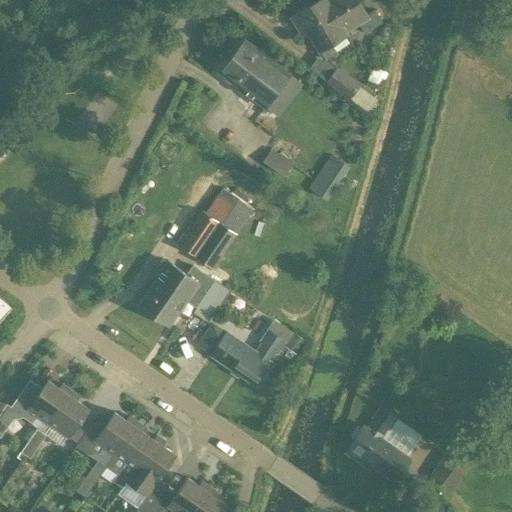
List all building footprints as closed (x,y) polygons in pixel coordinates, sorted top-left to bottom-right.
[(344,33),(325,1),(324,0),(319,0),(291,17),(303,36),(308,33),(319,51),(319,52),(325,61),(336,55),(330,45),(345,36),(344,33)] [(325,1),(344,33),(357,23),(363,34),(381,23),(374,11),(365,15),(356,0),(327,0),(325,1)] [(264,108),(289,75),(244,41),(219,74),(264,108)] [(367,114),(377,101),(359,86),(336,68),(325,82),(349,100),(367,114)] [(326,201),(348,168),(330,156),(308,189),(326,201)] [(219,222),(195,257),(212,269),(236,235),(253,210),(237,199),(222,188),(205,212),(219,222)] [(219,222),(205,212),(202,210),(177,245),(195,257),(219,222)] [(198,284),(191,279),(166,262),(138,305),(169,326),(198,284)] [(228,290),(214,281),(195,307),(192,312),(206,322),(228,290)] [(0,321),(10,310),(0,299),(0,321)] [(266,330),(267,331),(260,342),(262,343),(255,353),(226,334),(211,355),(211,356),(257,387),(272,365),(268,362),(275,352),(276,353),(284,342),(286,343),(293,333),(273,320),(266,330)] [(197,345),(211,355),(226,334),(212,324),(197,345)] [(284,347),(295,354),(305,340),(294,333),(284,347)] [(37,415),(48,422),(67,395),(47,381),(41,389),(29,381),(10,408),(32,423),(37,415)] [(68,436),(87,409),(67,395),(48,422),(68,436)] [(106,467),(134,427),(114,413),(95,438),(85,431),(75,446),(86,454),(98,452),(102,446),(113,454),(105,466),(106,467)] [(350,438),(354,441),(345,453),(363,466),(365,462),(393,481),(408,459),(363,427),(362,428),(358,426),(354,427),(349,434),(350,438)] [(125,481),(134,468),(154,441),(134,427),(106,467),(117,474),(112,481),(121,487),(125,481)] [(28,441),(37,447),(45,436),(36,429),(28,441)] [(430,475),(452,491),(481,448),(458,433),(430,475)] [(37,447),(28,441),(20,453),(29,458),(37,447)] [(156,481),(174,455),(154,441),(134,468),(125,481),(145,495),(139,502),(141,503),(134,511),(148,511),(165,487),(156,481)] [(93,485),(101,474),(91,468),(84,479),(93,485)] [(192,511),(210,488),(202,482),(199,486),(187,478),(168,505),(164,503),(157,511),(192,511)] [(93,485),(84,479),(76,491),(84,498),(93,485)] [(222,511),(227,506),(215,498),(218,493),(210,488),(192,511),(222,511)]
